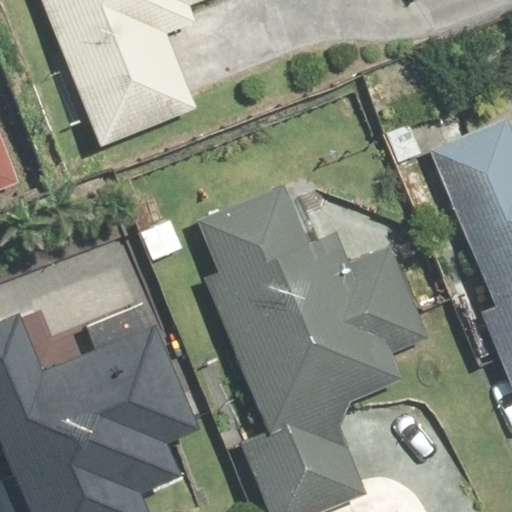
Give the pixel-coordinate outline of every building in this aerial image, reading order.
[(31,0),(86,149),(184,113),(156,38),(187,27),(180,9),(206,0),(31,0)] [(511,155),(497,118),(421,148),(482,303),(466,309),(501,398),(511,393),(511,155)] [(0,192),(11,188),(0,159),(0,192)] [(273,185),(185,218),(206,273),(192,278),(254,441),(232,449),(255,511),(307,511),(353,495),(326,426),(335,403),(389,382),(377,352),(417,337),(379,244),(335,260),(322,229),(295,240),(273,185)] [(6,315),(0,316),(0,489),(8,511),(127,511),(121,494),(161,478),(148,446),(183,432),(142,326),(27,370),(6,315)]
